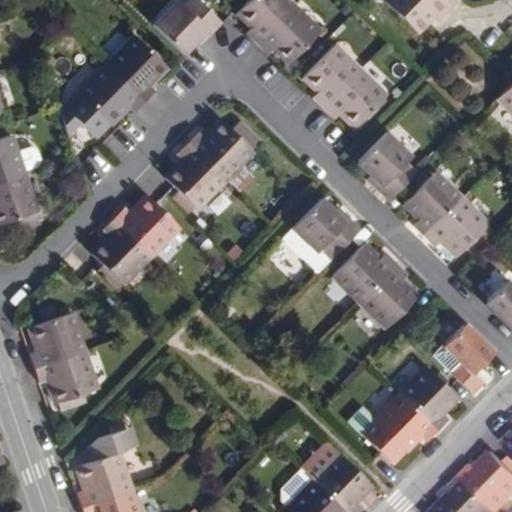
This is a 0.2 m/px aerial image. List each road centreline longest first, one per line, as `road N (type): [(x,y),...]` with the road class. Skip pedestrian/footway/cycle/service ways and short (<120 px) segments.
road 1 (residential): [(0,300),(197,101),(253,99),(511,355)]
road 2 (residential): [(393,511),(511,389)]
road 3 (residential): [(0,374),(46,511)]
